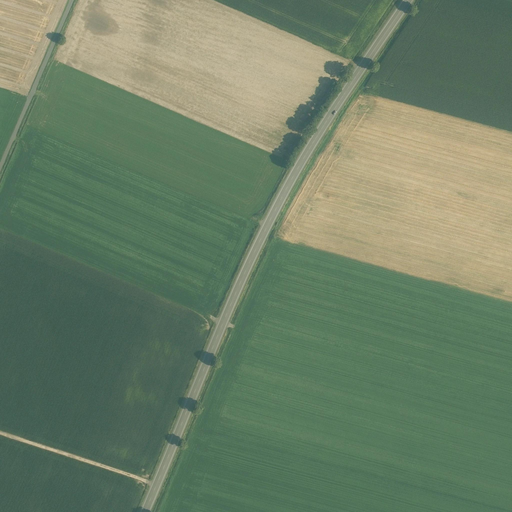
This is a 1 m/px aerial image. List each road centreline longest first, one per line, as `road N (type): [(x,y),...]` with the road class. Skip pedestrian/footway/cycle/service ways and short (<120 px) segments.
road 1 (secondary): [(407,0),(279,201),(156,483)]
road 2 (unclassified): [(0,168),(72,0)]
road 3 (unclassified): [(0,430),(156,483)]
